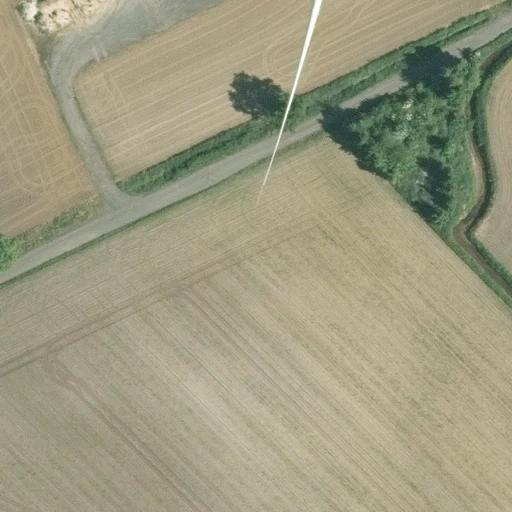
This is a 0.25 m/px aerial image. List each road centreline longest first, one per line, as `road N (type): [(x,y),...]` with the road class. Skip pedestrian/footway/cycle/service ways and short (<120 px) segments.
road 1 (track): [(0,252),(415,51),(502,0)]
road 2 (track): [(108,200),(50,71),(60,47),(161,0)]
